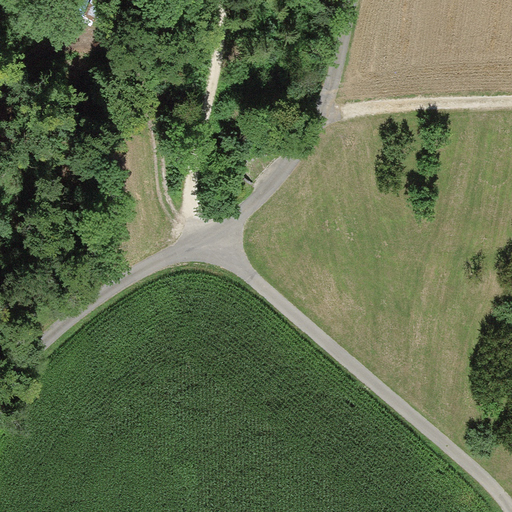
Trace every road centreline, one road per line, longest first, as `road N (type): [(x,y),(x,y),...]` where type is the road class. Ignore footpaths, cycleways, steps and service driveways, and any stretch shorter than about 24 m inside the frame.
road 1 (track): [(506,511),(434,437),(206,242)]
road 2 (track): [(0,82),(38,48),(65,35),(92,37),(128,69),(144,97),(158,192),(170,219),(183,236),(206,242)]
road 3 (unclassified): [(342,0),(323,116),(268,186),(206,242)]
road 4 (track): [(0,386),(53,329),(131,275),(206,242)]
road 5 (track): [(206,242),(191,195),(191,162),(226,0)]
road 6 (track): [(511,104),(323,116)]
